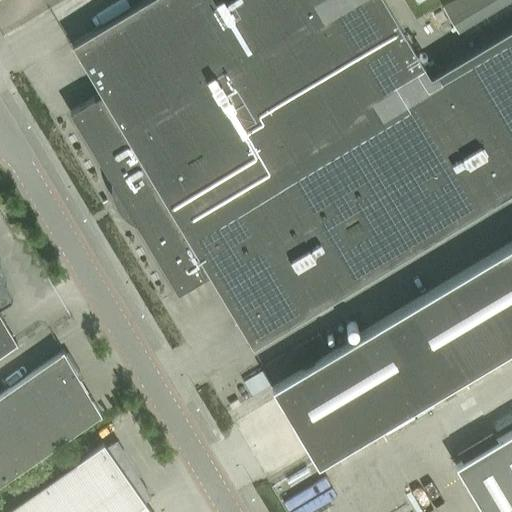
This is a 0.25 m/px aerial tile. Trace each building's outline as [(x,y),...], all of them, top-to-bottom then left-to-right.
[(102,91),(71,110),(111,178),(111,187),(113,194),(115,201),(119,208),(124,214),(129,218),(139,223),(179,290),(210,272),(239,321),(253,345),(270,334),(511,190),(511,26),(457,59),(431,74),(386,0),(142,0),(72,42),(102,91)] [(511,241),(272,385),(319,462),(511,346),(511,241)] [(0,353),(12,346),(18,341),(0,310),(0,308),(12,302),(14,295),(6,283),(7,277),(0,264),(1,258),(0,256),(0,353)] [(319,332),(307,340),(317,357),(329,349),(319,332)] [(317,357),(307,340),(265,364),(276,382),(317,357)] [(0,392),(0,482),(100,414),(102,412),(64,348),(61,350),(62,350),(0,392)] [(511,511),(511,429),(456,463),(485,511),(511,511)] [(107,445),(104,442),(2,511),(153,511),(140,492),(147,487),(118,438),(107,445)]
